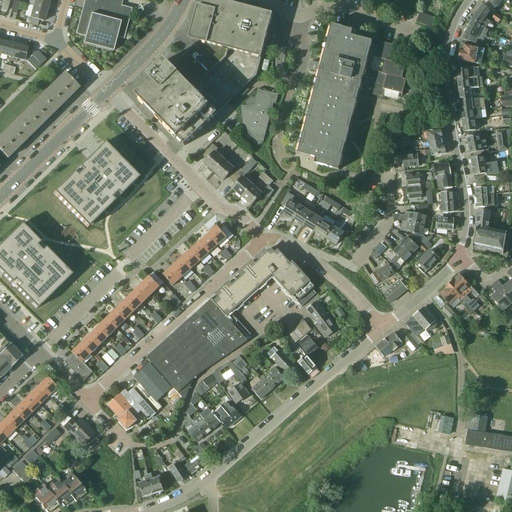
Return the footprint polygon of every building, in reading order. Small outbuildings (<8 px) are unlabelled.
[(3,0),(1,10),(0,11),(5,12),(6,12),(9,0),(3,0)] [(35,0),(33,6),(47,10),(49,0),(35,0)] [(116,38),(122,39),(129,10),(119,7),(121,0),(124,1),(125,0),(83,0),(75,34),(84,37),(82,44),(112,52),(116,38)] [(151,80),(135,95),(139,99),(184,146),(224,107),(228,103),(246,86),(249,82),(253,68),(259,47),(259,45),(268,13),(220,0),(203,0),(202,7),(199,6),(197,5),(197,7),(194,16),(194,18),(192,26),(191,28),(189,37),(188,39),(190,39),(198,41),(171,67),(166,62),(165,60),(163,61),(157,68),(155,69),(149,75),(148,77),(149,78),(151,80)] [(13,1),(10,13),(16,14),(19,3),(13,1)] [(481,5),(472,19),(481,25),(487,15),(497,23),(501,18),(501,17),(491,10),(490,11),(481,5)] [(33,6),(30,18),(43,22),(47,10),(33,6)] [(416,22),(417,22),(430,27),(433,17),(419,13),(416,22)] [(481,25),(472,19),(471,20),(470,22),(462,39),(474,43),(477,39),(474,37),(479,27),(481,25)] [(374,80),(371,94),(383,97),(384,90),(402,94),(406,77),(402,75),(405,62),(397,60),(401,47),(377,40),(376,45),(371,44),(372,41),(354,37),(355,32),(342,28),(342,27),(331,24),(321,63),(312,61),(310,69),(319,72),(297,153),(316,158),(314,164),(327,167),(327,168),(338,171),(363,77),(374,80)] [(3,42),(0,55),(6,56),(5,60),(10,62),(15,45),(3,42)] [(15,45),(10,62),(15,63),(16,59),(23,61),(26,52),(27,48),(15,45)] [(475,64),(478,48),(463,45),(462,51),(460,50),(458,61),(475,64)] [(26,52),(23,61),(27,62),(35,70),(46,60),(37,51),(34,54),(26,52)] [(511,68),(511,57),(500,54),(499,56),(504,57),(501,66),(511,68)] [(456,70),(457,80),(476,78),(474,68),(468,69),(467,65),(464,65),(464,69),(456,70)] [(9,67),(7,74),(13,76),(15,68),(9,67)] [(0,152),(7,160),(79,89),(64,74),(0,135),(0,152)] [(457,80),(458,91),(470,89),(478,88),(477,78),(476,78),(457,80)] [(458,91),(460,101),(471,100),(470,89),(458,91)] [(251,138),(251,140),(251,141),(252,142),(252,143),(253,143),(253,144),(254,145),(255,145),(256,145),(257,145),(258,145),(259,144),(260,144),(261,144),(261,143),(262,143),(262,142),(263,141),(263,139),(266,133),(265,133),(266,131),(268,125),(267,125),(268,123),(270,117),(269,117),(273,104),(275,104),(277,95),(257,90),(254,99),(254,98),(253,98),(251,98),(250,99),(249,99),(248,100),(247,101),(247,102),(246,103),(246,104),(246,105),(246,106),(240,107),(240,108),(239,108),(241,114),(241,116),(240,116),(242,121),(242,123),(241,124),(242,129),(242,131),(243,137),(243,139),(251,138)] [(502,107),(511,106),(511,96),(501,97),(502,107)] [(460,101),(461,111),(472,110),(480,109),(479,99),(471,100),(460,101)] [(461,111),(462,122),(474,120),(481,119),(480,109),(472,110),(461,111)] [(503,125),(511,124),(510,116),(502,117),(502,116),(482,119),(483,123),(502,121),(503,125)] [(475,130),(474,120),(462,122),(463,132),(475,130)] [(498,152),(507,151),(509,151),(508,149),(509,148),(509,147),(509,146),(511,129),(506,130),(495,131),(498,152)] [(427,132),(429,144),(443,142),(442,138),(443,138),(443,136),(444,135),(443,133),(442,132),(442,130),(427,132)] [(469,154),(481,151),(478,136),(466,139),(469,154)] [(431,156),(434,156),(446,154),(446,152),(446,151),(446,148),(445,148),(445,146),(443,146),(443,142),(429,144),(431,156)] [(103,143),(52,193),(86,228),(137,178),(103,143)] [(204,164),(214,173),(224,161),(214,152),(217,149),(213,145),(203,156),(207,160),(204,164)] [(397,166),(395,166),(394,166),(395,173),(405,172),(404,168),(418,167),(417,155),(396,156),(397,166)] [(486,175),(498,173),(496,162),(484,164),(483,157),(471,159),(473,175),(485,173),(486,175)] [(224,161),(214,173),(223,181),(226,177),(231,182),(241,170),(236,166),(233,169),(224,161)] [(444,189),(453,188),(449,164),(435,166),(436,177),(442,176),(444,189)] [(232,189),(242,198),(252,186),(243,177),(245,174),(241,170),(231,182),(235,185),(232,189)] [(259,178),(268,187),(272,182),(263,174),(259,178)] [(402,187),(420,186),(419,174),(401,175),(402,187)] [(475,189),(474,189),(475,196),(487,195),(494,194),(493,187),(487,188),(486,185),(484,186),(484,182),(475,182),(475,189)] [(310,193),(312,189),(305,184),(303,188),(310,193)] [(252,186),(242,198),(251,206),(262,194),(252,186)] [(403,201),(421,199),(420,187),(402,189),(403,201)] [(312,189),(310,193),(317,197),(319,193),(312,189)] [(281,204),(286,207),(283,213),(293,219),(303,203),(288,193),(281,204)] [(442,194),(442,204),(453,203),(453,193),(442,194)] [(487,195),(475,196),(476,208),(488,207),(493,207),(493,202),(502,201),(503,201),(502,195),(502,194),(494,194),(487,195)] [(324,201),(331,206),(334,202),(326,198),(324,201)] [(303,203),(293,219),(304,226),(312,213),(314,210),(303,203)] [(451,212),(454,212),(453,203),(442,204),(443,217),(451,216),(451,212)] [(348,217),(351,213),(344,209),(341,213),(348,217)] [(403,221),(424,226),(426,217),(405,212),(404,216),(400,215),(399,220),(403,221)] [(477,212),(476,228),(488,229),(489,213),(477,212)] [(312,213),(304,226),(314,232),(322,220),(312,213)] [(452,231),(453,220),(438,219),(437,230),(452,231)] [(322,220),(314,232),(325,239),(332,226),(322,220)] [(422,235),(424,226),(403,221),(401,230),(422,235)] [(20,225),(0,244),(0,273),(5,278),(11,286),(19,294),(26,301),(29,304),(34,310),(63,281),(70,273),(62,265),(55,259),(47,251),(39,244),(32,237),(20,225)] [(332,226),(325,239),(335,246),(343,233),(332,226)] [(208,235),(218,246),(227,238),(217,227),(208,235)] [(507,233),(488,229),(476,228),(476,230),(473,248),(504,255),(507,233)] [(199,243),(209,254),(218,246),(208,235),(199,243)] [(382,241),(389,247),(392,243),(386,237),(382,241)] [(399,243),(411,255),(418,248),(407,238),(404,242),(402,240),(399,243)] [(425,247),(427,248),(428,249),(432,245),(428,242),(429,242),(426,238),(422,243),(426,246),(425,247)] [(190,251),(200,262),(209,254),(199,243),(190,251)] [(394,252),(404,262),(411,255),(399,243),(399,244),(400,245),(394,252)] [(380,245),(371,256),(375,259),(384,248),(380,245)] [(220,254),(227,261),(232,257),(225,249),(220,254)] [(181,259),(191,270),(200,262),(190,251),(181,259)] [(262,278),(265,282),(272,275),(281,285),(284,279),(289,274),(296,268),(293,264),(289,267),(286,263),(287,262),(278,252),(275,255),(272,251),(268,254),(265,251),(250,265),(262,278)] [(424,275),(438,259),(430,251),(419,264),(422,266),(419,270),(424,275)] [(398,269),(404,262),(394,252),(391,255),(389,254),(386,257),(387,259),(398,269)] [(379,263),(384,259),(380,255),(376,259),(379,263)] [(172,267),(182,278),(191,270),(181,259),(172,267)] [(375,272),(370,276),(376,285),(381,281),(394,273),(388,264),(376,273),(375,272)] [(210,277),(213,274),(215,272),(207,265),(203,269),(210,277)] [(250,265),(222,290),(231,300),(237,307),(265,282),(262,278),(250,265)] [(173,286),(182,278),(172,267),(163,275),(173,286)] [(301,307),(315,295),(316,294),(312,290),(314,288),(296,268),(289,274),(284,279),(281,285),(301,307)] [(196,284),(198,286),(199,285),(199,286),(205,281),(199,273),(196,275),(194,273),(191,276),(192,277),(191,278),(193,280),(194,279),(197,283),(196,284)] [(459,275),(449,285),(464,300),(473,310),(478,305),(473,299),(471,301),(466,296),(471,292),(477,298),(481,293),(472,283),(468,285),(459,275)] [(140,285),(151,296),(160,287),(149,276),(140,285)] [(185,285),(192,293),(197,288),(190,281),(185,285)] [(507,300),(511,305),(511,303),(511,289),(507,284),(503,287),(498,281),(494,284),(507,300)] [(392,289),(399,297),(407,291),(400,282),(392,289)] [(509,306),(511,305),(507,300),(494,284),(490,287),(495,293),(491,297),(503,312),(509,306)] [(132,293),(142,304),(151,296),(140,285),(132,293)] [(446,287),(439,294),(446,300),(450,304),(453,309),(460,302),(465,308),(463,310),(469,316),(474,311),(473,310),(464,300),(449,285),(448,286),(446,287)] [(391,304),(399,297),(392,289),(384,295),(391,304)] [(217,294),(210,301),(245,340),(250,335),(230,313),(232,311),(237,307),(231,300),(222,290),(217,294)] [(123,302),(134,313),(142,304),(132,293),(123,302)] [(176,306),(181,302),(174,295),(170,299),(176,306)] [(196,328),(222,359),(247,342),(245,340),(210,301),(184,324),(186,326),(184,329),(185,330),(186,329),(187,331),(185,333),(188,336),(196,328)] [(114,310),(125,321),(134,313),(123,302),(114,310)] [(317,302),(307,310),(312,316),(317,322),(327,315),(322,309),(317,302)] [(450,317),(454,313),(445,305),(441,309),(450,317)] [(336,310),(340,315),(345,311),(341,306),(336,310)] [(414,316),(405,323),(416,337),(420,343),(422,346),(425,343),(418,335),(425,329),(427,331),(429,332),(432,332),(434,330),(435,328),(436,326),(435,323),(436,322),(423,308),(423,307),(414,316)] [(106,319),(117,330),(125,321),(114,310),(106,319)] [(317,322),(314,324),(322,335),(325,338),(336,330),(337,329),(332,322),(328,317),(327,315),(317,322)] [(97,327),(108,338),(117,330),(106,319),(97,327)] [(304,337),(311,330),(304,322),(296,328),(304,337)] [(168,339),(200,375),(207,369),(222,359),(196,328),(188,336),(185,333),(187,331),(186,329),(185,330),(184,329),(186,326),(184,324),(176,332),(168,339)] [(89,336),(99,346),(108,338),(97,327),(89,336)] [(498,332),(496,340),(506,342),(507,336),(505,336),(505,333),(498,332)] [(393,351),(402,344),(393,333),(376,347),(380,352),(378,353),(382,358),(383,356),(384,357),(392,350),(393,351)] [(410,335),(404,340),(412,350),(413,352),(419,347),(418,345),(420,343),(416,337),(412,333),(410,335)] [(0,378),(21,357),(14,350),(13,349),(9,345),(0,335),(0,378)] [(438,338),(441,346),(432,349),(433,354),(452,353),(448,343),(445,335),(438,338)] [(80,344),(91,355),(99,346),(89,336),(80,344)] [(309,356),(318,349),(308,336),(299,344),(309,356)] [(158,347),(191,384),(192,381),(194,379),(200,375),(168,339),(158,347)] [(73,354),(82,363),(83,363),(91,355),(80,344),(71,353),(73,354)] [(146,358),(176,390),(184,400),(189,386),(191,384),(158,347),(148,356),(146,358)] [(288,376),(297,368),(281,351),(278,353),(275,348),(267,356),(271,360),(272,358),(288,376)] [(308,375),(316,368),(306,357),(300,348),(297,351),(292,355),(299,363),(298,364),(308,375)] [(92,372),(83,363),(82,363),(73,354),(65,363),(83,381),(92,372)] [(107,354),(102,358),(110,367),(115,363),(107,354)] [(273,363),(271,360),(267,356),(262,360),(268,367),(273,363)] [(239,357),(232,363),(240,372),(245,368),(247,366),(239,357)] [(104,372),(108,368),(102,361),(98,365),(104,372)] [(250,364),(256,370),(260,366),(255,361),(250,364)] [(150,364),(136,377),(158,402),(173,389),(150,364)] [(275,369),(268,375),(277,385),(284,379),(275,369)] [(211,374),(203,381),(207,386),(209,390),(218,383),(216,380),(211,374)] [(268,375),(261,381),(270,391),(277,385),(268,375)] [(250,383),(251,389),(252,390),(261,400),(270,391),(261,381),(257,377),(250,383)] [(46,378),(37,387),(47,398),(56,389),(46,378)] [(236,404),(248,395),(241,385),(229,393),(236,404)] [(37,387),(27,396),(38,407),(47,398),(37,387)] [(124,391),(108,406),(120,418),(117,420),(126,430),(134,423),(136,421),(133,417),(141,410),(149,419),(155,414),(133,389),(127,395),(124,391)] [(27,396),(18,405),(29,416),(38,407),(27,396)] [(215,413),(218,416),(228,428),(241,418),(234,408),(233,409),(228,402),(215,413)] [(18,405),(9,415),(19,425),(29,416),(18,405)] [(200,414),(213,430),(220,424),(212,413),(208,408),(200,414)] [(200,423),(196,426),(205,436),(213,430),(200,414),(200,415),(197,411),(193,413),(200,423)] [(9,415),(0,423),(10,434),(19,425),(9,415)] [(197,442),(205,436),(196,426),(188,415),(184,425),(187,427),(190,425),(193,428),(189,432),(197,442)] [(486,432),(488,418),(474,416),(471,429),(486,432)] [(82,445),(94,434),(80,420),(75,424),(71,420),(62,429),(67,434),(69,432),(82,445)] [(38,425),(42,429),(46,424),(43,421),(38,425)] [(0,423),(0,442),(1,443),(2,443),(10,434),(0,423)] [(46,424),(42,429),(45,433),(50,428),(46,424)] [(511,452),(511,437),(467,430),(465,445),(511,452)] [(28,440),(23,445),(28,450),(33,445),(28,440)] [(168,448),(179,461),(184,457),(174,444),(168,448)] [(192,474),(199,469),(207,462),(201,454),(195,459),(192,456),(187,460),(190,463),(186,466),(192,474)] [(9,460),(4,464),(8,467),(9,469),(18,460),(14,456),(11,458),(9,461),(9,460)] [(160,469),(165,466),(160,457),(155,460),(160,469)] [(12,471),(16,476),(25,467),(21,462),(12,471)] [(178,483),(188,477),(179,464),(170,469),(178,483)] [(8,475),(9,473),(6,470),(4,467),(2,469),(0,470),(0,475),(3,479),(8,475)] [(25,467),(16,476),(20,480),(26,474),(30,471),(25,467)] [(511,503),(511,471),(503,469),(496,499),(511,503)] [(26,474),(20,480),(25,485),(34,476),(30,471),(26,474)] [(59,483),(73,500),(75,503),(86,494),(70,474),(59,483)] [(151,474),(148,475),(149,481),(153,494),(162,491),(159,483),(161,482),(160,478),(153,480),(151,474)] [(140,490),(136,492),(138,498),(142,497),(153,494),(149,481),(148,475),(144,476),(146,482),(138,484),(140,490)] [(45,489),(59,506),(57,504),(60,502),(64,507),(73,500),(59,483),(57,480),(45,489)] [(46,511),(51,511),(59,506),(45,489),(42,486),(32,494),(46,511)] [(511,511),(511,504),(495,500),(492,511),(511,511)]
